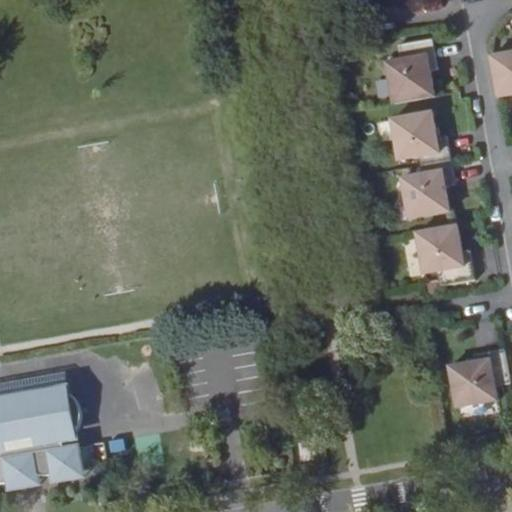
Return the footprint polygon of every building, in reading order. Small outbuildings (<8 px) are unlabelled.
[(385,62),(392,105),(433,97),(429,71),(437,69),(431,39),(396,45),(398,60),(385,62)] [(511,51),(488,56),(496,98),(511,94),(511,51)] [(417,157),(418,165),(450,160),(446,137),(435,138),(431,113),(389,119),(397,161),(417,157)] [(450,160),(418,165),(420,174),(400,178),(407,220),(448,213),(444,187),(454,185),(450,160)] [(457,226),(415,233),(422,276),(436,273),(438,287),(474,281),(469,251),(461,252),(457,226)] [(495,389),(510,386),(503,351),(473,356),(474,364),(448,368),(456,410),(497,403),(495,389)] [(0,379),(0,399),(67,388),(64,368),(0,379)] [(67,388),(0,399),(0,485),(11,484),(40,479),(54,476),(82,471),(78,447),(71,449),(70,444),(77,442),(76,432),(78,425),(79,422),(79,418),(79,414),(79,410),(77,407),(75,403),(72,398),(69,395),(67,388)] [(83,479),(82,471),(54,476),(55,484),(83,479)] [(41,486),(40,479),(11,484),(12,492),(41,486)]
